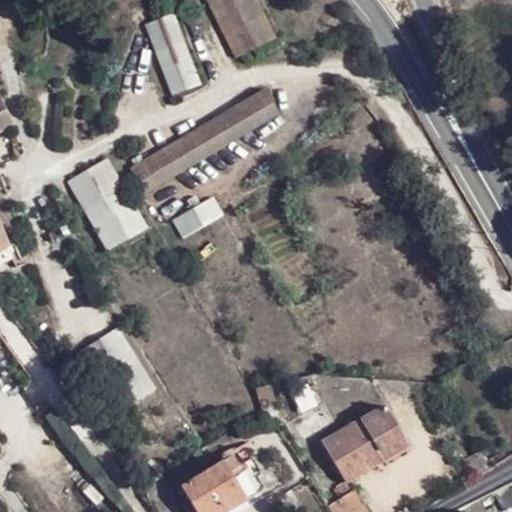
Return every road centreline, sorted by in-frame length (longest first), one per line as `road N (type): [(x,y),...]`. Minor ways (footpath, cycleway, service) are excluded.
road 1 (residential): [(0,315),(142,511)]
road 2 (tertiary): [(366,0),(462,138)]
road 3 (tertiary): [(462,138),(423,0)]
